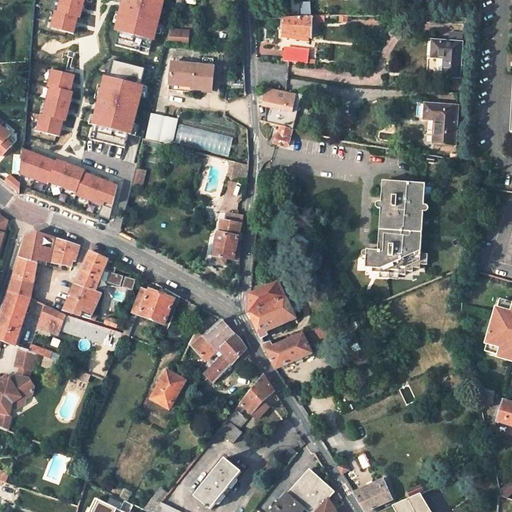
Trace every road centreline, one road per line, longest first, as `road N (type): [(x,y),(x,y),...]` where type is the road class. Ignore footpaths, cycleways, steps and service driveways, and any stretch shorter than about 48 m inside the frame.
road 1 (unclassified): [(237,312),(254,161),(245,0)]
road 2 (unclassified): [(237,312),(116,247),(25,212)]
road 3 (residential): [(361,511),(237,312)]
road 4 (unknown): [(57,0),(43,180),(25,212)]
road 5 (unclassified): [(504,0),(494,141),(511,166)]
